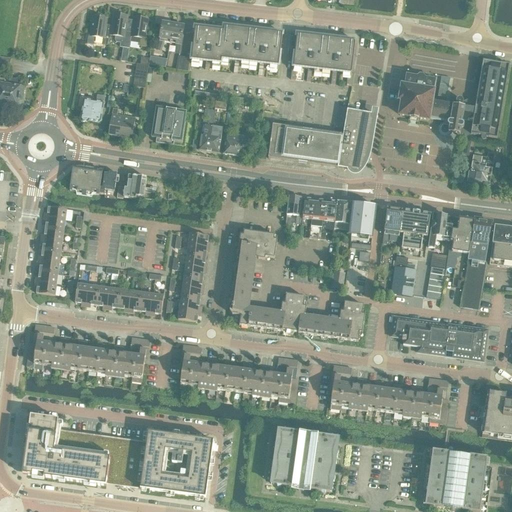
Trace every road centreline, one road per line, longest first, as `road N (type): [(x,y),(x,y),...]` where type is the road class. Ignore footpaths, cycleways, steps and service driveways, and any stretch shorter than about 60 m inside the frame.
road 1 (secondary): [(57,157),(511,212)]
road 2 (secondary): [(511,206),(60,142)]
road 3 (residential): [(227,211),(275,220),(273,285),(372,297),(385,308)]
road 4 (unclassified): [(210,338),(19,312)]
road 5 (unclassified): [(378,361),(210,338)]
road 6 (tertiary): [(160,511),(23,493),(5,481)]
road 7 (tertiary): [(156,0),(297,15)]
road 8 (tertiary): [(0,445),(19,312)]
road 9 (residential): [(227,211),(210,338)]
road 10 (residential): [(385,308),(507,326)]
road 11 (unclassified): [(499,378),(378,361)]
